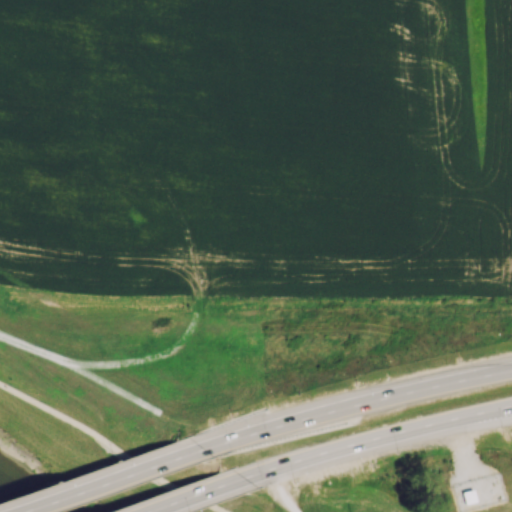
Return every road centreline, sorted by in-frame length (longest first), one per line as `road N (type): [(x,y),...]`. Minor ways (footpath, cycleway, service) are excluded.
road 1 (trunk): [(511,368),(188,452)]
road 2 (track): [(72,365),(185,426),(271,396),(278,396),(287,423)]
road 3 (trunk): [(228,481),(411,429)]
road 4 (trunk): [(188,452),(12,511)]
road 5 (track): [(0,336),(72,365),(175,355)]
